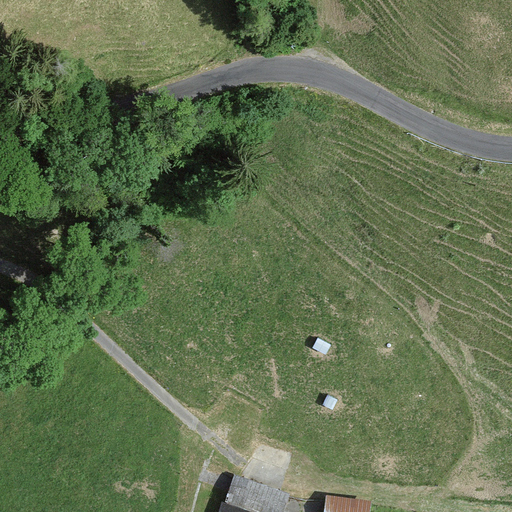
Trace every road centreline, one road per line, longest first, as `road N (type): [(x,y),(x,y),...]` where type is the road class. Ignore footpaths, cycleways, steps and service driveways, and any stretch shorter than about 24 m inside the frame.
road 1 (tertiary): [(0,128),(111,110),(252,70),(287,70),(335,81),(456,138),(511,149)]
road 2 (track): [(476,511),(291,483),(238,464)]
